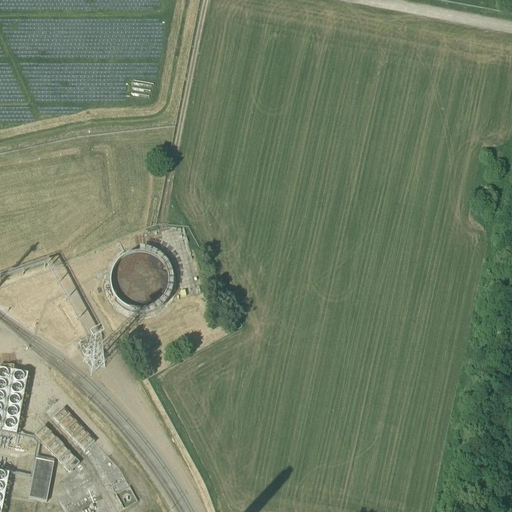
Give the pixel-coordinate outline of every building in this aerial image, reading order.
[(157,255),(147,251),(136,251),(126,254),(118,261),(114,271),(113,281),(115,292),(122,300),(131,306),(141,308),(152,306),(161,301),(167,292),(170,282),(169,271),(165,262),(157,255)] [(0,433),(16,436),(28,376),(0,370),(0,433)] [(65,408),(56,417),(89,453),(99,444),(65,408)] [(81,462),(47,425),(38,433),(72,470),(81,462)] [(28,501),(46,504),(53,464),(35,461),(28,501)] [(0,511),(1,511),(9,475),(0,473),(0,511)]
